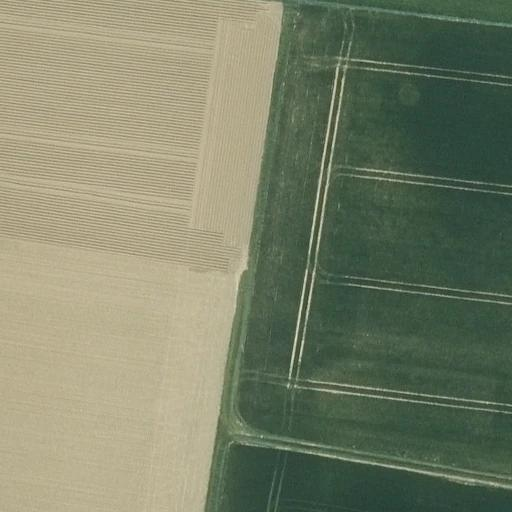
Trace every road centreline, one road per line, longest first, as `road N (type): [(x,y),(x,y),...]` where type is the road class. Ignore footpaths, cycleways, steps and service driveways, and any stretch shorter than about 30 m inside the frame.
road 1 (track): [(289,12),(216,511)]
road 2 (track): [(225,438),(511,485)]
